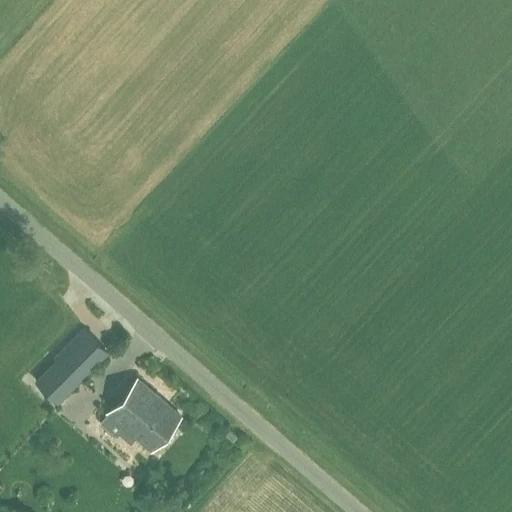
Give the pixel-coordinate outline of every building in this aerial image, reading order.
[(33,379),(57,403),(109,352),(71,314),(40,343),(54,357),(33,379)] [(150,449),(180,415),(138,377),(108,411),(150,449)] [(0,401),(0,485),(46,430),(4,396),(0,401)] [(229,429),(225,434),(233,441),(237,436),(229,429)] [(120,494),(130,483),(93,449),(83,460),(120,494)]
